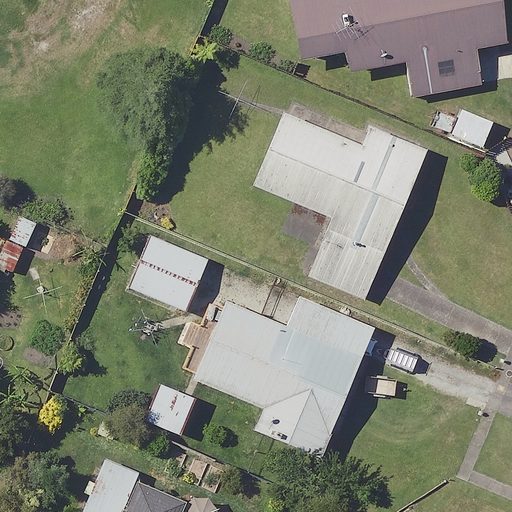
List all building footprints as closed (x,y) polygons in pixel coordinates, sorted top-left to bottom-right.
[(284,0),(292,54),(338,48),(341,67),(404,58),(409,93),(476,84),(470,45),(500,41),(494,0),(284,0)] [(355,141),(276,109),(246,181),(327,214),(303,272),(361,296),(421,148),(362,125),(355,141)] [(205,256),(146,230),(123,284),(182,309),(205,256)] [(368,323),(286,290),(275,318),(219,295),(187,375),(258,404),(249,427),(316,454),(368,323)] [(191,394),(153,380),(139,417),(178,432),(191,394)] [(178,511),(187,490),(98,454),(75,511),(77,511),(178,511)]
